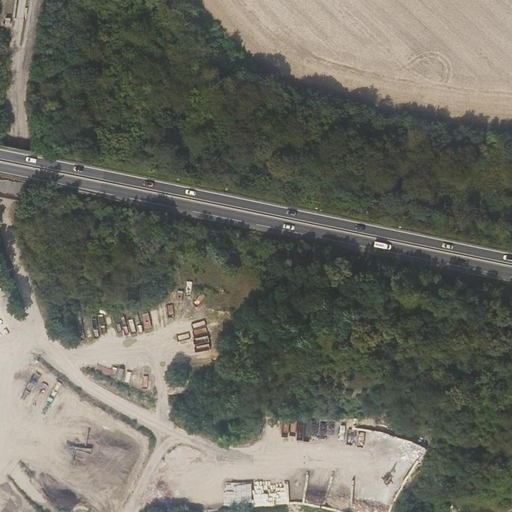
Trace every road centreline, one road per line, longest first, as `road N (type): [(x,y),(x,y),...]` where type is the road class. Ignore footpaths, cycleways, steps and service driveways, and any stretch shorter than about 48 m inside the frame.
road 1 (motorway): [(0,166),(511,271)]
road 2 (motorway): [(511,263),(0,158)]
road 3 (track): [(0,386),(40,339),(186,454),(370,474)]
road 4 (unclassified): [(40,339),(2,222),(33,0)]
